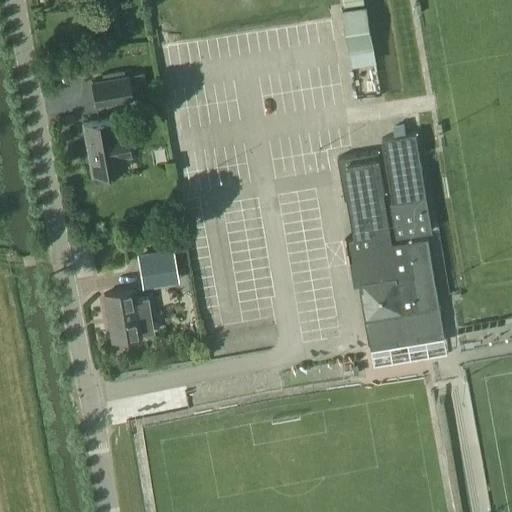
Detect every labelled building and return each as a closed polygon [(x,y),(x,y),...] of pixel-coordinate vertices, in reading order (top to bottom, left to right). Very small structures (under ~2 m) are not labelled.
[(374,47),(366,5),(341,10),(349,52),(374,47)] [(91,81),(95,105),(131,99),(127,75),(91,81)] [(130,155),(128,147),(125,130),(115,132),(113,118),(83,123),(92,175),(122,170),(120,157),(130,155)] [(416,133),(382,139),(392,201),(390,202),(396,237),(432,231),(416,133)] [(443,330),(439,306),(428,237),(393,243),(378,151),(338,157),(351,239),(348,240),(355,284),(363,283),(372,341),(397,337),(398,344),(420,341),(418,334),(443,330)] [(144,286),(171,282),(169,266),(166,266),(164,255),(140,259),(144,286)] [(148,299),(136,301),(134,289),(103,294),(111,341),(142,336),(141,333),(153,331),(148,299)]
